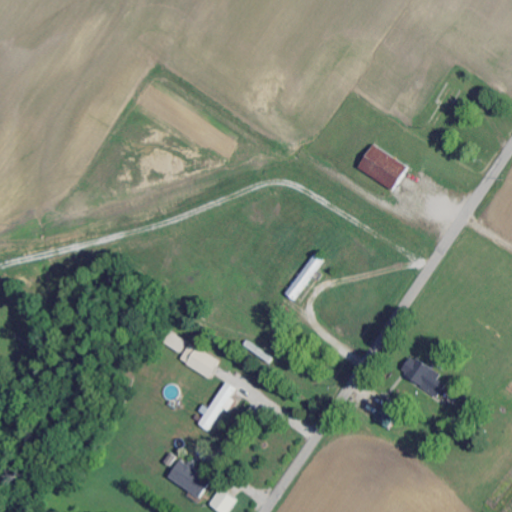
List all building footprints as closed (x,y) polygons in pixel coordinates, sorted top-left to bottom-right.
[(362,168),(396,191),(412,168),(378,144),(362,168)] [(329,261),(321,254),(290,294),(299,301),(329,261)] [(213,378),(223,361),(174,333),(168,344),(187,355),(184,361),(213,378)] [(404,373),(442,397),(450,385),(442,380),(445,375),(415,356),(404,373)] [(213,409),(211,408),(201,423),(213,431),(228,408),(233,411),(239,401),(235,398),(241,389),(231,382),(213,409)] [(403,412),(390,403),(378,420),(392,429),(403,412)] [(204,498),(216,481),(184,460),(173,478),(204,498)] [(214,505),(223,511),(234,511),(242,501),(224,489),(214,505)]
